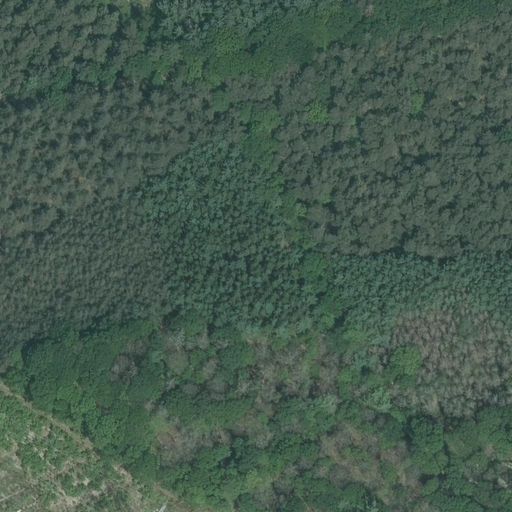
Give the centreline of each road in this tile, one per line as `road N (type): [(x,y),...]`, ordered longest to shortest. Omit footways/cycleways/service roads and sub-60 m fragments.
road 1 (track): [(210,64),(511,3)]
road 2 (track): [(0,113),(155,77)]
